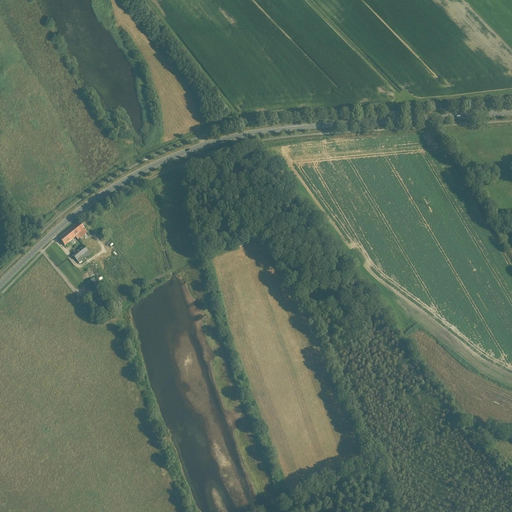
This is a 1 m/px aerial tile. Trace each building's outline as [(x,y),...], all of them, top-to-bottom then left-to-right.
[(81,223),(60,239),(65,246),(77,237),(79,240),(88,232),(81,223)] [(88,251),(84,246),(73,256),(79,263),(82,261),(79,258),(88,251)] [(112,268),(116,265),(110,258),(106,261),(112,268)] [(87,283),(92,289),(98,285),(94,278),(87,283)] [(90,305),(93,310),(101,303),(98,299),(90,305)]
